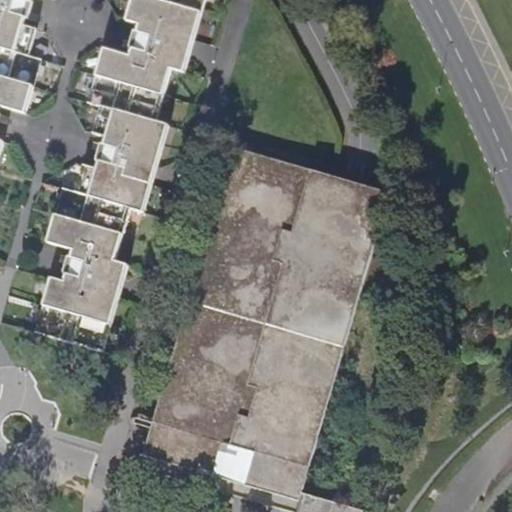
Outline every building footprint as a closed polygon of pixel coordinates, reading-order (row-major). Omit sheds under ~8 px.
[(0,0),(0,158),(4,144),(0,142),(0,122),(2,116),(0,115),(0,112),(2,108),(27,116),(39,75),(41,66),(43,61),(29,57),(38,30),(24,27),(27,20),(30,20),(35,3),(32,2),(32,0),(0,0)] [(93,90),(90,99),(89,104),(101,108),(94,135),(107,138),(105,146),(102,145),(97,163),(99,163),(97,171),(84,167),(76,194),(63,190),(61,196),(58,205),(48,244),(74,252),(72,259),(69,259),(64,276),(66,277),(64,284),(52,280),(43,312),(40,322),(36,334),(104,354),(125,282),(129,267),(117,263),(131,211),(145,215),(154,187),(159,168),(171,126),(158,123),(173,71),(185,74),(190,59),(195,42),(207,0),(132,0),(127,22),(140,26),(138,33),(135,32),(131,48),(133,50),(130,57),(105,50),(93,90)] [(300,502),(303,494),(390,194),(364,186),(340,179),(234,148),(144,457),(300,502)] [(330,511),(333,503),(317,498),(313,511),(330,511)] [(365,511),(333,503),(330,511),(365,511)]
